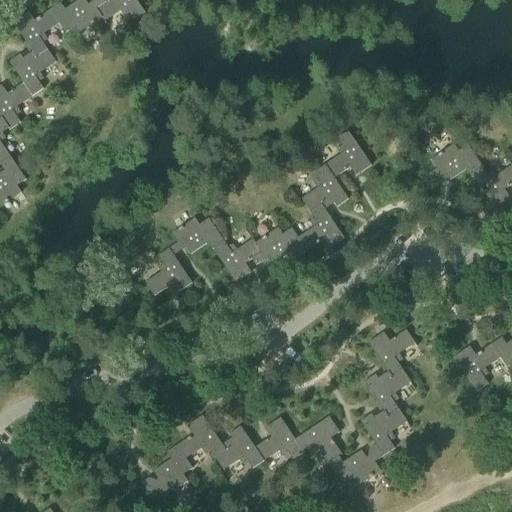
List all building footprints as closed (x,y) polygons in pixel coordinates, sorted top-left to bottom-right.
[(49,11),(59,26),(64,34),(74,28),(78,35),(101,19),(94,9),(105,3),(103,0),(95,0),(87,5),(83,0),(79,0),(64,10),(60,4),(49,11)] [(108,0),(105,3),(94,9),(101,19),(103,23),(123,9),(132,22),(144,13),(135,0),(108,0)] [(12,24),(32,53),(35,57),(46,50),(38,39),(59,26),(49,11),(34,22),(28,13),(12,24)] [(8,63),(23,84),(32,98),(42,91),(34,78),(55,64),(46,50),(35,57),(32,53),(22,59),(20,55),(8,63)] [(0,86),(0,118),(0,119),(9,131),(19,124),(11,112),(32,98),(23,84),(7,95),(1,86),(0,86)] [(0,165),(10,159),(0,144),(0,136),(9,131),(0,119),(0,118),(0,165)] [(344,153),(324,166),(333,180),(348,170),(354,179),(371,168),(347,133),(336,140),(344,153)] [(465,168),(471,176),(483,168),(469,146),(457,153),(453,146),(430,161),(436,170),(425,177),(429,184),(438,178),(442,184),(465,168)] [(0,207),(20,194),(16,188),(25,182),(10,159),(0,165),(0,166),(4,172),(0,174),(0,207)] [(300,201),(309,214),(321,206),(324,211),(332,205),(335,209),(347,201),(333,180),(324,166),(312,174),(321,187),(300,201)] [(483,168),(471,176),(493,210),(509,200),(503,192),(509,188),(511,185),(511,168),(511,167),(491,180),(483,168)] [(317,226),(297,239),(306,253),(320,243),(327,253),(344,241),(324,211),(321,206),(309,214),(317,226)] [(175,244),(167,249),(172,257),(183,250),(187,256),(205,244),(210,251),(223,242),(208,220),(199,226),(195,219),(170,236),(175,244)] [(277,229),(255,244),(261,253),(249,261),(254,267),(267,259),(271,266),(291,252),(296,259),(306,253),(297,239),(291,229),(282,236),(277,229)] [(231,254),(223,242),(210,251),(233,286),(250,275),(243,265),(249,261),(261,253),(255,244),(252,240),(231,254)] [(190,285),(172,257),(167,249),(156,257),(165,270),(144,284),(153,299),(170,288),(175,295),(190,285)] [(367,344),(387,373),(390,378),(401,371),(393,359),(414,346),(405,332),(389,343),(383,334),(367,344)] [(490,346),(499,360),(505,368),(511,363),(511,340),(505,345),(501,339),(490,346)] [(499,360),(490,346),(474,356),(469,348),(453,359),(475,393),(487,385),(479,373),(499,360)] [(364,383),(383,412),(387,418),(397,411),(389,399),(410,385),(401,371),(390,378),(387,373),(377,379),(375,376),(364,383)] [(359,423),(374,446),(376,444),(385,456),(393,450),(385,438),(405,424),(397,411),(387,418),(383,412),(373,419),(371,415),(359,423)] [(190,437),(175,447),(184,460),(205,447),(213,459),(224,451),(221,446),(201,417),(184,428),(190,437)] [(328,418),(294,442),(301,453),(307,449),(311,454),(317,450),(327,465),(338,458),(341,456),(330,440),(339,434),(328,418)] [(269,438),(254,449),(263,462),(282,449),(291,462),(302,455),(301,453),(294,442),(279,420),(264,430),(269,438)] [(230,440),(221,446),(224,451),(213,459),(221,472),(243,457),(251,470),(263,462),(254,449),(240,428),(228,436),(230,440)] [(342,464),(338,458),(327,465),(342,488),(351,482),(356,489),(380,473),(373,464),(385,456),(376,444),(374,446),(367,450),(369,453),(366,455),(368,457),(365,459),(360,452),(342,464)] [(184,460),(175,447),(165,454),(169,461),(151,473),(156,480),(155,481),(148,480),(141,484),(148,495),(157,489),(164,500),(187,485),(182,477),(191,471),(184,460)]
